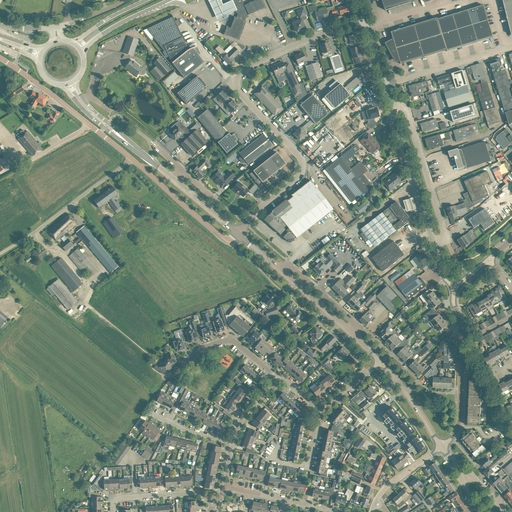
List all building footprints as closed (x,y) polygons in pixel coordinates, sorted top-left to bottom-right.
[(220,0),(208,0),(217,18),(236,9),(232,0),(228,0),(222,3),(220,0)] [(255,0),(244,5),(243,4),(241,0),(229,0),(236,13),(237,13),(238,14),(236,18),(235,17),(230,28),(227,27),(224,35),(239,40),(246,21),(245,21),(246,18),(249,17),(247,15),(248,14),(249,15),(264,8),(260,0),(255,0)] [(376,0),(377,1),(380,0),(381,0),(385,10),(418,0),(424,0),(426,3),(434,0),(376,0)] [(511,0),(502,0),(507,16),(511,14),(511,0)] [(483,5),(483,7),(438,21),(437,18),(437,19),(411,27),(411,26),(411,27),(392,33),(391,32),(394,40),(387,44),(397,61),(400,60),(401,64),(401,63),(446,49),(447,52),(448,52),(447,50),(493,36),(493,38),(483,5)] [(326,9),(327,13),(332,11),(333,15),(339,13),(340,15),(341,14),(341,15),(344,14),(345,14),(344,13),(348,12),(346,6),(335,9),(334,6),(332,7),(326,9)] [(302,21),(305,20),(303,16),(306,14),(303,8),(297,11),(301,20),(293,23),(295,28),(294,29),(295,31),(296,31),(297,32),(298,31),(299,32),(301,31),(301,30),(305,28),(302,21)] [(327,13),(326,9),(314,13),(317,22),(326,19),(326,20),(327,24),(336,22),(335,17),(329,19),(329,18),(327,13)] [(154,25),(143,31),(150,39),(153,37),(164,51),(166,50),(172,63),(184,78),(204,62),(197,54),(198,54),(195,47),(196,47),(196,46),(188,50),(177,26),(180,23),(178,20),(175,22),(172,15),(172,17),(154,25)] [(350,41),(351,45),(358,42),(355,34),(348,37),(349,37),(344,38),(345,42),(350,41)] [(123,53),(132,56),(138,40),(129,37),(123,53)] [(245,46),(234,42),(231,44),(224,51),(219,45),(215,49),(221,56),(220,57),(225,61),(223,63),(226,66),(228,64),(229,66),(234,60),(233,59),(240,53),(238,52),(245,46)] [(320,45),(321,50),(322,49),(323,53),(327,52),(328,55),(328,57),(329,57),(334,56),(333,54),(332,49),(330,50),(328,43),(328,42),(320,45)] [(362,56),(361,56),(358,47),(351,49),(354,59),(355,58),(356,64),(364,61),(362,56)] [(302,52),(294,56),(298,64),(303,62),(305,67),(310,81),(322,77),(318,62),(308,65),(306,61),(302,52)] [(334,71),(343,69),(338,54),(334,56),(329,57),(334,71)] [(157,67),(152,71),(160,80),(166,75),(171,71),(160,58),(154,63),(157,67)] [(511,110),(511,91),(511,90),(505,69),(502,71),(500,65),(501,65),(499,58),(495,59),(489,61),(493,73),(505,113),(511,110)] [(145,69),(144,68),(143,68),(142,69),(131,60),(125,68),(126,68),(126,67),(133,72),(132,73),(136,76),(138,74),(139,75),(140,75),(141,75),(142,75),(143,75),(144,75),(144,74),(145,73),(146,72),(146,71),(145,70),(145,69)] [(282,62),(271,67),(277,79),(279,83),(283,81),(287,79),(294,96),(295,96),(298,102),(307,94),(302,83),(298,84),(291,68),(286,70),(282,62)] [(489,109),(495,108),(487,81),(486,82),(481,64),(466,68),(467,70),(467,68),(471,67),(475,81),(481,79),(482,83),(481,84),(484,92),(478,94),(484,111),(489,109)] [(446,92),(444,93),(449,107),(472,100),(463,70),(451,74),(456,89),(450,91),(448,83),(452,82),(450,74),(437,78),(440,86),(444,85),(446,92)] [(174,72),(163,82),(168,88),(170,86),(169,84),(178,77),(174,72)] [(363,72),(344,88),(346,91),(360,80),(364,84),(370,79),(363,72)] [(198,76),(177,93),(186,105),(207,87),(198,76)] [(420,95),(418,90),(429,87),(427,81),(417,84),(409,87),(411,93),(411,95),(412,95),(412,97),(414,97),(414,98),(415,98),(416,99),(417,98),(417,97),(417,96),(420,95)] [(331,111),(334,109),(334,108),(350,95),(348,93),(346,91),(344,88),(340,83),(337,86),(332,90),(328,93),(324,97),(325,98),(322,100),(331,111)] [(24,89),(22,86),(21,85),(10,92),(13,97),(24,89)] [(274,115),(282,108),(262,86),(254,94),(274,115)] [(222,90),(215,97),(220,102),(217,104),(221,107),(229,99),(227,98),(229,96),(226,93),(226,94),(222,90)] [(34,108),(37,102),(41,95),(37,93),(33,91),(30,97),(33,99),(30,106),(34,108)] [(439,92),(436,93),(432,94),(431,91),(426,93),(427,98),(428,98),(433,112),(441,110),(441,109),(444,108),(439,92)] [(42,108),(44,105),(47,99),(41,95),(37,102),(40,103),(39,106),(42,108)] [(315,124),(328,114),(312,95),(300,105),(311,119),(301,128),(300,128),(293,134),(294,134),(293,135),(296,137),(299,141),(306,135),(303,131),(314,122),(315,124)] [(229,99),(221,107),(224,111),(226,109),(231,113),(238,107),(234,103),(235,102),(232,100),(231,101),(229,99)] [(473,104),(450,111),(453,122),(477,115),(473,104)] [(366,111),(365,112),(369,123),(367,124),(369,128),(376,123),(373,120),(373,118),(379,117),(376,108),(373,109),(373,108),(369,109),(369,110),(366,111)] [(485,117),(488,126),(500,123),(495,108),(489,109),(484,111),(480,112),(480,113),(482,117),(482,118),(485,117)] [(197,118),(217,142),(228,134),(207,109),(197,118)] [(352,119),(346,111),(347,110),(346,110),(345,110),(330,122),(338,132),(337,132),(345,142),(354,135),(346,125),(353,119),(353,118),(352,119)] [(55,111),(52,116),(49,114),(47,118),(54,122),(59,113),(55,111)] [(437,119),(421,124),(423,132),(439,127),(439,130),(446,128),(444,122),(439,124),(437,119)] [(177,123),(176,124),(176,125),(176,126),(177,126),(177,127),(170,134),(175,140),(176,139),(177,138),(181,134),(186,139),(196,130),(200,127),(196,123),(188,130),(187,129),(182,123),(181,122),(180,122),(179,122),(178,122),(177,122),(177,123)] [(472,125),(453,131),(457,142),(476,137),(475,134),(479,133),(476,124),(472,125)] [(332,135),(325,127),(314,135),(320,143),(332,135)] [(504,150),(511,142),(511,135),(506,129),(503,132),(503,131),(497,137),(496,140),(504,150)] [(196,130),(186,139),(181,144),(191,155),(207,142),(196,130)] [(18,139),(33,156),(43,150),(40,146),(39,147),(37,144),(37,143),(27,131),(18,139)] [(448,132),(444,134),(446,140),(450,139),(449,135),(452,134),(452,131),(448,132)] [(217,142),(226,153),(237,144),(235,141),(237,140),(234,135),(233,134),(231,136),(229,133),(228,134),(217,142)] [(369,134),(360,141),(363,145),(365,144),(372,153),(373,152),(374,155),(376,155),(379,153),(379,152),(377,150),(378,149),(377,149),(379,147),(369,134)] [(241,156),(239,159),(243,164),(246,162),(248,164),(271,146),(263,135),(239,154),(241,156)] [(443,144),(441,139),(440,135),(425,139),(428,149),(443,144)] [(465,168),(467,168),(494,160),(493,157),(494,157),(493,155),(496,154),(495,149),(491,150),(489,143),(486,144),(485,142),(458,150),(458,149),(449,151),(451,157),(455,156),(459,168),(464,167),(464,168),(465,168)] [(328,167),(325,169),(328,172),(335,181),(351,202),(353,204),(361,199),(361,197),(360,196),(361,195),(362,197),(371,191),(370,190),(373,187),(363,174),(367,170),(360,161),(353,167),(347,160),(356,153),(355,153),(359,149),(356,145),(351,148),(328,167)] [(216,148),(211,153),(214,156),(219,152),(216,148)] [(286,164),(276,152),(253,171),(249,174),(258,185),(262,182),(262,183),(286,164)] [(213,167),(211,164),(205,159),(201,162),(202,162),(197,167),(197,166),(192,171),(200,179),(204,174),(200,170),(205,165),(210,170),(213,167)] [(230,171),(226,175),(219,169),(217,171),(214,174),(214,175),(212,177),(220,186),(224,182),(226,184),(235,176),(230,171)] [(447,209),(446,209),(448,213),(449,213),(450,217),(458,215),(466,213),(465,211),(468,210),(487,198),(487,197),(489,196),(484,185),(492,182),(490,178),(489,175),(487,171),(480,175),(480,174),(464,181),(464,182),(470,195),(469,196),(469,198),(469,199),(469,201),(458,205),(458,206),(455,207),(455,206),(447,208),(447,209)] [(400,176),(396,172),(384,182),(390,191),(402,182),(398,177),(400,176)] [(269,224),(274,229),(280,234),(285,229),(283,228),(286,225),(288,228),(295,237),(296,238),(333,209),(310,180),(291,195),(293,197),(287,201),(286,200),(272,211),(272,212),(269,215),(268,215),(264,220),(269,224)] [(243,197),(248,191),(239,182),(233,189),(236,192),(237,191),(243,197)] [(255,184),(249,191),(252,194),(258,188),(255,184)] [(117,214),(123,209),(117,201),(115,202),(113,198),(118,194),(112,186),(93,200),(99,208),(109,201),(110,202),(109,203),(117,214)] [(414,197),(405,200),(408,211),(418,208),(414,197)] [(366,201),(356,209),(360,213),(369,206),(366,201)] [(398,231),(409,222),(408,221),(410,219),(397,202),(361,230),(363,232),(360,235),(370,248),(373,245),(374,247),(397,230),(398,231)] [(485,209),(473,217),(469,220),(474,228),(481,224),(485,230),(494,223),(485,209)] [(68,214),(48,231),(56,241),(67,231),(66,231),(75,222),(68,214)] [(116,239),(123,234),(112,221),(106,226),(116,239)] [(84,226),(76,232),(110,273),(112,275),(117,271),(115,269),(118,267),(110,258),(108,255),(84,226)] [(294,238),(295,237),(288,228),(286,231),(287,232),(283,237),(287,241),(287,240),(290,243),(293,241),(293,242),(295,240),(294,239),(295,238),(294,238)] [(471,236),(469,232),(458,240),(463,248),(470,244),(466,239),(471,236)] [(68,239),(61,245),(66,251),(73,245),(68,239)] [(394,241),(372,258),(383,272),(405,255),(394,241)] [(69,255),(82,271),(83,269),(89,277),(97,271),(78,247),(69,255)] [(39,249),(32,254),(37,260),(43,255),(42,253),(39,249)] [(415,268),(418,266),(421,270),(428,264),(424,259),(425,258),(421,253),(413,259),(410,262),(415,268)] [(318,264),(314,269),(320,275),(324,271),(325,272),(328,268),(332,264),(336,267),(334,269),(337,272),(342,266),(330,254),(328,256),(326,258),(327,259),(323,263),(318,259),(316,261),(318,264)] [(61,258),(52,266),(72,290),(81,283),(61,258)] [(345,269),(349,272),(354,268),(350,264),(345,269)] [(401,290),(406,297),(409,300),(427,286),(422,279),(420,281),(412,271),(396,284),(401,290)] [(426,272),(421,275),(426,281),(430,279),(426,272)] [(52,295),(52,294),(54,293),(68,309),(77,301),(58,279),(49,287),(50,287),(47,289),(52,295)] [(352,283),(347,279),(345,282),(341,279),(333,287),(338,293),(347,284),(349,286),(352,283)] [(355,290),(359,294),(365,287),(365,286),(368,283),(364,280),(362,283),(361,283),(355,290)] [(349,286),(347,284),(338,293),(344,298),(348,293),(347,291),(350,287),(349,286)] [(377,296),(391,312),(402,302),(387,286),(379,294),(377,296)] [(496,289),(492,291),(499,304),(504,301),(504,302),(508,300),(503,291),(500,292),(498,289),(497,290),(496,289)] [(377,296),(379,294),(376,290),(374,293),(373,292),(365,301),(361,298),(353,307),(358,312),(363,306),(365,304),(367,307),(373,301),(377,296)] [(433,291),(429,294),(428,295),(428,294),(429,293),(427,291),(423,294),(420,296),(424,302),(427,300),(429,303),(436,297),(436,296),(435,294),(434,294),(432,292),(433,292),(433,291)] [(491,294),(488,296),(494,306),(499,304),(492,291),(491,291),(492,293),(491,294)] [(266,307),(268,309),(274,306),(271,304),(277,297),(271,292),(269,295),(268,294),(264,298),(267,301),(266,303),(268,305),(266,307)] [(361,298),(359,296),(357,294),(354,296),(348,302),(353,307),(361,298)] [(483,300),(489,311),(494,308),(494,306),(488,296),(487,296),(488,298),(483,300)] [(431,310),(423,316),(424,317),(426,319),(428,317),(435,312),(433,309),(441,303),(441,302),(440,303),(439,301),(439,300),(438,298),(437,298),(436,297),(429,303),(432,306),(430,308),(431,310)] [(477,301),(477,302),(482,311),(483,313),(487,311),(487,312),(489,311),(483,300),(480,302),(478,303),(477,301)] [(373,301),(367,307),(371,310),(376,304),(373,301)] [(474,309),(471,311),(474,316),(482,311),(477,302),(476,302),(477,304),(476,304),(475,302),(471,305),(474,309)] [(291,316),(297,310),(296,310),(290,304),(285,310),(291,316),(291,315),(291,316)] [(228,324),(243,336),(255,322),(249,317),(250,316),(245,312),(245,313),(236,306),(228,315),(225,316),(225,315),(228,324)] [(223,314),(221,307),(221,308),(217,309),(219,314),(218,314),(217,315),(216,317),(216,318),(216,320),(217,320),(213,322),(214,323),(213,324),(214,327),(215,327),(217,333),(219,332),(219,333),(223,332),(222,331),(224,331),(221,321),(225,319),(223,314)] [(267,311),(265,312),(266,316),(278,312),(276,307),(267,311)] [(297,321),(299,319),(303,316),(297,310),(291,316),(295,319),(297,321)] [(366,326),(371,320),(367,317),(370,313),(368,311),(365,314),(360,320),(366,326)] [(400,312),(396,316),(396,317),(398,319),(400,318),(403,321),(404,320),(406,318),(400,312)] [(435,312),(428,317),(431,320),(430,321),(434,327),(436,326),(443,320),(442,320),(443,319),(441,317),(440,317),(439,315),(439,314),(437,316),(435,312)] [(198,331),(194,320),(190,321),(191,325),(189,326),(190,329),(188,329),(189,332),(185,333),(189,343),(197,340),(194,332),(198,331)] [(443,320),(436,326),(441,333),(444,331),(443,329),(448,325),(447,325),(447,326),(445,324),(446,323),(444,321),(443,321),(443,320)] [(483,330),(491,326),(488,320),(480,325),(483,330)] [(392,332),(391,332),(389,330),(392,327),(392,326),(389,323),(382,330),(383,329),(384,331),(380,335),(384,339),(388,336),(392,332)] [(203,325),(199,326),(200,330),(203,338),(211,335),(208,327),(207,324),(203,326),(203,325)] [(291,327),(296,332),(299,335),(303,331),(300,328),(299,330),(294,325),(291,327)] [(312,337),(310,339),(312,344),(315,343),(316,344),(318,342),(317,340),(318,339),(319,339),(320,338),(321,337),(322,336),(322,335),(322,334),(323,333),(320,330),(319,332),(314,328),(310,333),(313,335),(312,337)] [(174,343),(173,344),(174,347),(175,347),(175,348),(177,347),(178,351),(179,351),(182,351),(182,350),(182,349),(185,348),(183,345),(187,344),(183,333),(181,329),(178,330),(179,335),(181,338),(177,340),(177,341),(173,342),(174,343)] [(255,341),(259,336),(260,335),(252,329),(247,334),(248,334),(251,336),(248,340),(249,341),(252,344),(255,341)] [(390,346),(400,336),(394,329),(391,332),(392,332),(388,336),(390,338),(386,342),(390,346)] [(418,329),(414,334),(419,339),(423,335),(418,329)] [(499,334),(496,329),(491,332),(494,338),(495,340),(501,337),(499,334)] [(489,333),(486,335),(488,341),(489,340),(494,338),(491,332),(489,333)] [(331,346),(337,340),(331,335),(320,347),(323,350),(329,344),(331,346)] [(400,348),(407,340),(401,335),(400,336),(390,346),(393,350),(398,346),(400,348)] [(481,341),(483,343),(483,344),(488,341),(486,335),(480,338),(478,339),(480,342),(481,341)] [(259,351),(266,342),(259,336),(255,341),(258,344),(255,347),(256,348),(259,351)] [(281,341),(287,347),(290,344),(285,340),(283,338),(281,341)] [(444,340),(441,343),(444,346),(444,348),(444,351),(444,354),(444,362),(448,362),(449,353),(456,353),(456,347),(454,347),(454,345),(450,345),(450,347),(449,347),(449,342),(446,338),(444,340)] [(409,351),(409,350),(411,348),(411,347),(410,345),(409,345),(408,344),(409,343),(407,340),(400,348),(402,350),(397,354),(401,358),(409,351)] [(270,354),(274,349),(266,342),(259,351),(263,354),(264,355),(267,351),(270,354)] [(422,349),(418,353),(422,357),(429,349),(432,346),(429,342),(426,345),(422,349)] [(500,349),(498,350),(495,345),(492,347),(499,359),(504,356),(500,349)] [(349,353),(343,347),(335,355),(337,357),(339,356),(342,360),(349,353)] [(409,351),(402,358),(405,362),(409,358),(411,359),(411,360),(416,355),(418,353),(422,349),(419,347),(415,350),(412,347),(411,348),(409,350),(409,351)] [(490,356),(494,364),(496,362),(495,361),(499,359),(492,347),(492,348),(489,349),(490,351),(488,352),(489,355),(490,356)] [(511,356),(508,350),(506,347),(501,350),(500,349),(504,356),(506,359),(511,356)] [(306,352),(313,358),(317,352),(314,349),(312,350),(309,348),(306,352)] [(165,361),(173,366),(175,363),(177,361),(174,359),(175,357),(168,352),(165,356),(167,357),(165,361)] [(276,352),(269,360),(274,363),(280,356),(277,354),(277,353),(276,352)] [(283,358),(280,356),(274,363),(278,367),(286,358),(285,357),(284,358),(283,358)] [(491,365),(494,364),(490,356),(482,360),(484,363),(485,363),(488,369),(492,367),(491,365)] [(327,357),(320,364),(330,371),(333,367),(328,364),(331,361),(327,357)] [(415,371),(420,365),(418,362),(421,359),(418,357),(416,360),(410,366),(415,371)] [(432,367),(438,360),(435,357),(429,363),(432,367)] [(280,365),(284,368),(291,360),(289,359),(288,360),(286,358),(278,367),(280,365)] [(288,372),(294,364),(291,362),(292,361),(291,360),(284,368),(288,372)] [(171,369),(173,366),(165,361),(163,364),(161,362),(158,367),(165,372),(167,369),(170,372),(171,369)] [(240,371),(244,374),(249,368),(245,364),(240,371)] [(294,364),(288,372),(293,375),(299,367),(297,366),(294,364)] [(428,367),(428,366),(426,365),(423,367),(420,365),(415,371),(420,375),(425,370),(428,367)] [(297,379),(303,372),(299,369),(300,368),(299,367),(293,375),(297,379)] [(429,370),(424,375),(424,376),(425,374),(427,376),(426,377),(430,381),(430,385),(430,384),(433,384),(433,387),(436,387),(436,388),(439,388),(440,378),(434,378),(434,376),(434,375),(431,373),(434,370),(431,367),(429,370)] [(248,378),(253,371),(249,368),(244,374),(248,378)] [(239,372),(236,370),(231,376),(234,378),(236,380),(238,382),(239,380),(236,377),(239,372)] [(252,381),(258,375),(253,371),(248,378),(252,381)] [(303,372),(297,379),(301,382),(304,379),(308,375),(306,373),(305,374),(303,372)] [(333,383),(335,381),(330,374),(325,378),(331,386),(334,384),(333,383)] [(257,385),(262,378),(258,375),(252,381),(257,385)] [(329,389),(331,386),(325,378),(320,382),(326,389),(328,387),(329,389)] [(455,379),(452,378),(446,378),(445,388),(448,388),(448,389),(451,389),(451,388),(452,385),(454,385),(454,386),(455,386),(455,379)] [(482,381),(482,380),(469,380),(470,380),(469,386),(470,387),(470,389),(469,389),(469,395),(468,395),(469,396),(469,398),(468,398),(469,398),(469,404),(468,404),(469,405),(469,407),(468,407),(468,413),(467,413),(469,414),(468,416),(467,416),(468,416),(468,422),(467,422),(468,423),(468,425),(467,425),(480,426),(480,425),(479,425),(479,423),(480,423),(480,417),(481,417),(481,416),(480,416),(480,414),(481,414),(480,414),(480,408),(481,408),(481,407),(480,407),(480,405),(481,405),(481,399),(482,399),(482,398),(480,398),(481,396),(482,396),(481,396),(481,390),(482,390),(482,389),(481,389),(481,387),(482,387),(481,387),(482,381)] [(504,381),(501,383),(497,385),(497,386),(500,390),(499,390),(501,394),(509,389),(504,381)] [(324,390),(326,389),(320,382),(316,386),(322,394),(325,391),(324,390)] [(243,390),(245,387),(239,383),(237,386),(239,387),(236,392),(244,398),(246,395),(245,394),(246,393),(243,390)] [(319,396),(322,394),(316,386),(311,390),(316,396),(318,395),(319,396)] [(361,390),(350,400),(351,400),(353,402),(363,398),(365,396),(368,400),(370,398),(373,395),(374,395),(374,394),(376,393),(370,386),(364,391),(365,392),(363,393),(361,391),(361,390)] [(166,394),(162,391),(161,392),(161,393),(160,393),(156,401),(161,403),(165,396),(166,394)] [(242,401),(244,398),(236,392),(232,397),(239,402),(241,401),(242,401)] [(287,396),(283,392),(280,395),(278,393),(272,400),(275,402),(278,398),(282,402),(287,396)] [(166,406),(170,398),(171,396),(169,395),(168,395),(166,394),(165,396),(161,403),(166,406)] [(171,408),(175,401),(176,399),(171,396),(170,398),(166,406),(171,408)] [(286,405),(291,399),(287,396),(282,402),(286,405)] [(182,397),(178,405),(180,406),(179,409),(184,411),(188,403),(189,401),(189,400),(182,397)] [(238,404),(239,402),(232,397),(229,402),(237,408),(239,405),(238,404)] [(290,409),(295,403),(291,399),(286,405),(290,409)] [(366,401),(361,406),(365,410),(370,406),(366,401)] [(235,411),(237,408),(229,402),(225,407),(232,412),(234,410),(235,411)] [(361,419),(363,417),(347,402),(346,404),(345,405),(361,419)] [(188,414),(192,406),(188,403),(184,411),(188,414)] [(192,406),(188,414),(193,416),(197,408),(198,405),(193,403),(192,406)] [(294,412),(299,406),(295,403),(290,409),(294,412)] [(302,415),(305,411),(299,406),(294,412),(298,416),(300,414),(302,415)] [(391,407),(382,415),(385,419),(384,420),(383,421),(386,424),(388,422),(391,426),(389,427),(393,431),(395,429),(398,432),(397,433),(396,434),(405,445),(406,444),(409,447),(407,448),(408,449),(407,450),(409,453),(411,451),(414,455),(418,453),(421,450),(425,448),(416,436),(413,438),(410,435),(414,431),(404,420),(400,424),(397,421),(401,418),(391,407)] [(198,418),(202,411),(197,408),(193,416),(198,418)] [(345,408),(343,411),(340,408),(336,412),(343,418),(346,421),(351,415),(347,412),(348,411),(345,408)] [(260,414),(266,420),(270,415),(264,409),(260,414)] [(202,421),(206,413),(202,411),(198,418),(202,421)] [(346,421),(343,418),(336,412),(333,417),(340,422),(343,425),(346,421)] [(207,425),(211,418),(206,415),(207,413),(206,413),(202,421),(203,421),(202,423),(207,425)] [(262,424),(266,420),(260,414),(256,419),(262,424)] [(212,428),(216,420),(217,418),(212,415),(211,418),(207,425),(212,428)] [(343,425),(340,422),(333,417),(329,421),(336,426),(338,427),(340,428),(343,425)] [(258,429),(262,424),(256,419),(252,424),(258,429)] [(145,436),(153,425),(151,423),(151,424),(145,420),(144,422),(141,420),(137,427),(139,428),(138,429),(142,432),(142,433),(145,436)] [(216,430),(220,423),(216,420),(212,428),(216,430)] [(293,426),(293,429),(296,429),(303,431),(305,423),(300,422),(299,424),(297,424),(296,426),(293,426)] [(220,423),(216,430),(221,433),(225,425),(220,423)] [(153,425),(145,436),(149,438),(150,437),(153,440),(154,439),(156,441),(161,435),(158,433),(160,431),(154,427),(155,426),(153,425)] [(363,425),(359,430),(360,430),(364,434),(366,436),(370,431),(371,431),(366,426),(365,427),(363,425)] [(257,439),(260,433),(249,429),(247,435),(255,437),(257,439)] [(470,432),(471,432),(471,431),(461,440),(463,438),(465,440),(463,442),(471,452),(473,450),(474,452),(472,453),(476,457),(479,454),(479,455),(483,452),(482,452),(485,449),(482,445),(482,446),(480,444),(481,443),(472,433),(472,434),(470,432)] [(257,439),(255,437),(247,435),(244,440),(253,443),(255,438),(257,439)] [(164,445),(163,450),(168,451),(169,446),(171,437),(166,436),(164,445)] [(359,440),(355,444),(359,448),(366,440),(362,437),(361,437),(359,440)] [(252,447),(251,447),(253,443),(244,440),(242,447),(244,448),(245,447),(247,448),(245,452),(252,453),(254,450),(252,447)] [(393,447),(390,450),(393,453),(396,458),(397,457),(399,460),(403,465),(407,461),(407,460),(402,453),(400,455),(393,447)] [(511,472),(511,461),(503,469),(502,469),(501,470),(498,467),(496,469),(494,468),(496,466),(495,466),(509,454),(506,451),(498,458),(495,456),(492,459),(490,460),(490,461),(492,463),(485,469),(486,470),(483,472),(496,486),(511,472)] [(371,453),(370,457),(376,459),(376,460),(374,463),(373,466),(381,470),(385,459),(378,456),(379,453),(375,452),(374,454),(371,453)] [(356,460),(351,457),(352,456),(347,453),(344,460),(348,462),(353,465),(356,460)] [(489,459),(490,458),(488,456),(480,462),(483,466),(482,466),(482,468),(483,468),(484,469),(485,468),(485,469),(492,463),(490,461),(490,460),(489,459)] [(403,465),(397,457),(396,458),(391,462),(397,469),(403,465)] [(441,471),(435,463),(435,462),(430,466),(427,468),(424,470),(428,476),(431,474),(429,471),(432,469),(436,475),(441,471)] [(369,465),(366,471),(367,472),(378,477),(381,470),(373,466),(371,465),(371,466),(369,465)] [(316,466),(315,472),(320,473),(319,476),(326,477),(327,474),(326,474),(327,469),(324,468),(316,466)] [(361,479),(362,475),(354,472),(353,472),(352,471),(350,475),(352,476),(361,479)] [(440,481),(445,477),(441,471),(436,475),(435,475),(440,481)] [(139,472),(136,472),(136,483),(137,483),(137,482),(139,482),(140,487),(142,487),(142,489),(145,489),(144,480),(144,477),(139,477),(139,474),(139,472)] [(366,473),(364,477),(365,479),(367,480),(366,481),(374,485),(378,477),(367,472),(367,473),(366,473)] [(511,472),(496,486),(502,493),(507,488),(509,490),(511,487),(511,472)] [(100,478),(102,475),(100,474),(99,476),(98,476),(94,482),(94,483),(92,486),(97,490),(97,489),(99,491),(101,488),(97,485),(96,485),(97,483),(100,478)] [(129,476),(128,476),(125,476),(124,476),(124,479),(124,489),(127,488),(127,490),(130,490),(129,484),(132,484),(132,476),(131,476),(129,476)] [(358,484),(361,479),(352,476),(350,480),(358,484)] [(273,487),(275,479),(269,477),(268,483),(267,483),(266,485),(273,487)] [(444,488),(450,484),(445,477),(440,481),(444,488)] [(411,482),(412,482),(411,483),(415,489),(419,485),(421,488),(424,486),(417,478),(414,481),(413,480),(411,482)] [(335,482),(336,480),(332,479),(330,487),(330,488),(325,487),(322,498),(328,500),(330,490),(333,491),(335,482)] [(293,483),(291,491),(297,492),(299,484),(300,482),(294,480),(293,483)] [(444,488),(441,490),(445,496),(448,494),(454,490),(450,484),(444,488)] [(319,487),(316,486),(311,485),(310,491),(312,492),(312,496),(317,497),(319,487)] [(364,493),(371,495),(373,489),(367,486),(366,489),(361,487),(359,491),(364,493)] [(346,499),(349,500),(353,492),(348,489),(345,494),(337,492),(335,502),(345,504),(346,499)] [(398,494),(405,502),(410,498),(409,498),(412,496),(409,494),(404,489),(398,494)] [(415,494),(422,501),(425,498),(419,490),(415,494)] [(361,502),(360,505),(366,508),(369,500),(358,496),(359,494),(355,492),(352,500),(353,500),(358,502),(359,502),(361,502)] [(454,501),(459,498),(460,497),(456,492),(450,497),(453,502),(454,501)] [(89,493),(89,497),(92,497),(92,502),(104,502),(103,499),(102,499),(102,497),(99,497),(99,494),(96,494),(96,493),(94,493),(89,493)] [(399,508),(405,502),(398,494),(393,499),(398,504),(397,505),(399,508)] [(418,504),(422,501),(415,494),(412,497),(413,499),(412,500),(415,504),(416,502),(418,504)] [(430,506),(435,502),(431,496),(426,500),(430,506)] [(458,507),(463,503),(459,498),(454,501),(458,507)] [(259,503),(256,511),(263,511),(265,504),(259,503)] [(461,511),(467,509),(463,503),(458,507),(454,509),(455,511),(461,511)]
